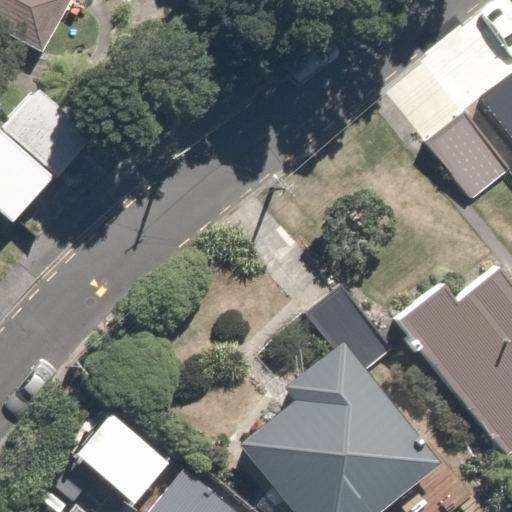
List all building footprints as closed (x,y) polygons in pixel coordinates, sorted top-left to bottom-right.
[(0,0),(0,40),(32,57),(61,0),(0,0)] [(511,64),(463,106),(511,165),(511,64)] [(0,225),(5,230),(89,145),(20,76),(0,96),(0,225)] [(511,167),(511,165),(463,106),(418,144),(468,204),(511,167)] [(444,306),(407,338),(511,458),(511,298),(497,281),(455,318),(444,306)] [(295,417),(238,465),(277,511),(389,511),(440,469),(344,356),(285,405),(295,417)] [(219,511),(180,480),(154,511),(219,511)]
